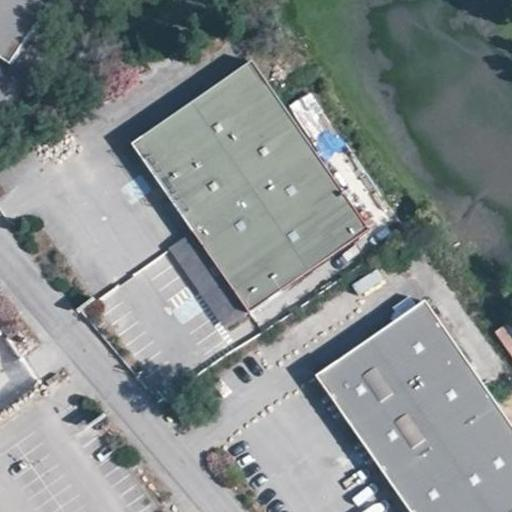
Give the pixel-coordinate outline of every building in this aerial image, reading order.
[(0,0),(0,56),(13,64),(50,7),(54,0),(0,0)] [(138,140),(185,210),(201,235),(213,253),(252,310),(371,231),(333,175),(257,61),(138,140)] [(138,140),(129,146),(176,216),(185,210),(138,140)] [(201,235),(193,240),(243,316),(252,310),(213,253),(201,235)] [(511,511),(511,417),(431,299),(321,373),(333,391),(347,412),(362,434),(379,459),(415,511),(511,511)] [(333,391),(325,396),(339,417),(347,412),(333,391)] [(185,427),(194,420),(183,405),(173,412),(185,427)] [(371,464),(379,459),(362,434),(354,440),(371,464)]
